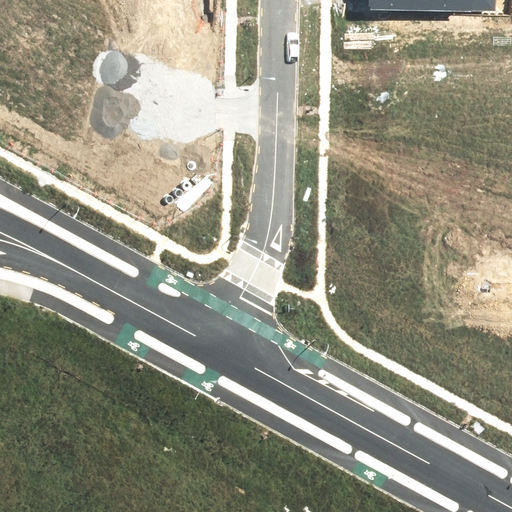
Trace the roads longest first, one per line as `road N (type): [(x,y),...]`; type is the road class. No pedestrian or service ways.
road 1 (residential): [(280,0),(265,246),(213,346)]
road 2 (residential): [(213,346),(511,508)]
road 3 (residential): [(51,258),(213,346)]
